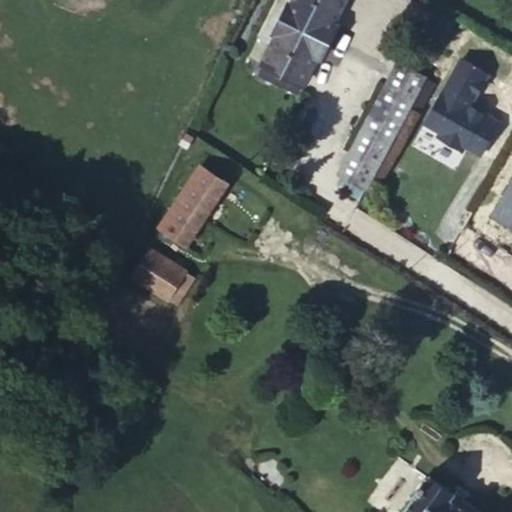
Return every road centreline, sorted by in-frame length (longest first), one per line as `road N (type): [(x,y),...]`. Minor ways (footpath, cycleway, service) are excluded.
road 1 (unknown): [(511,363),(383,291),(256,235)]
road 2 (unknown): [(511,263),(463,222),(466,195),(511,134)]
